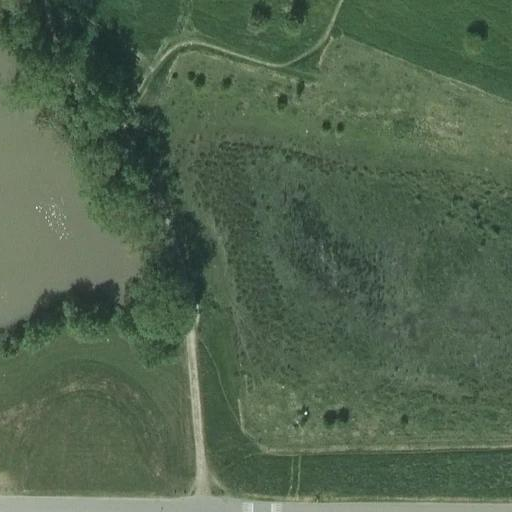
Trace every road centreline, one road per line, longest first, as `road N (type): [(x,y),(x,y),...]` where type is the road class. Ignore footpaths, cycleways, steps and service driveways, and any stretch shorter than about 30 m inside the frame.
road 1 (unclassified): [(177,511),(0,506)]
road 2 (track): [(188,295),(200,454)]
